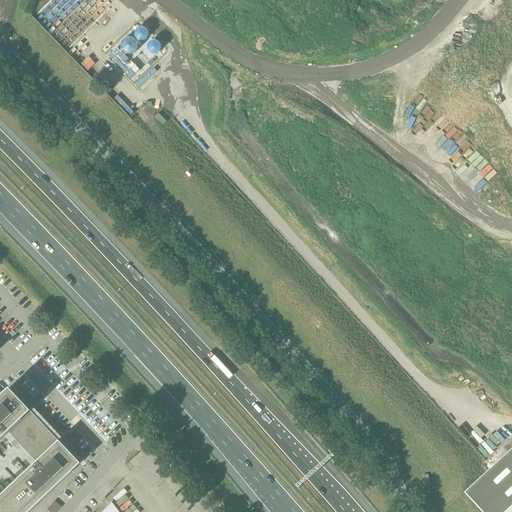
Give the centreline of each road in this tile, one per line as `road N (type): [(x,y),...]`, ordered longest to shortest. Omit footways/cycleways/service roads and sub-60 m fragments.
road 1 (unclassified): [(0,49),(363,431),(408,511)]
road 2 (motorway): [(344,511),(0,138)]
road 3 (motorway): [(0,198),(289,511)]
road 4 (unknown): [(127,0),(93,40),(94,58),(132,96),(166,83),(187,87)]
